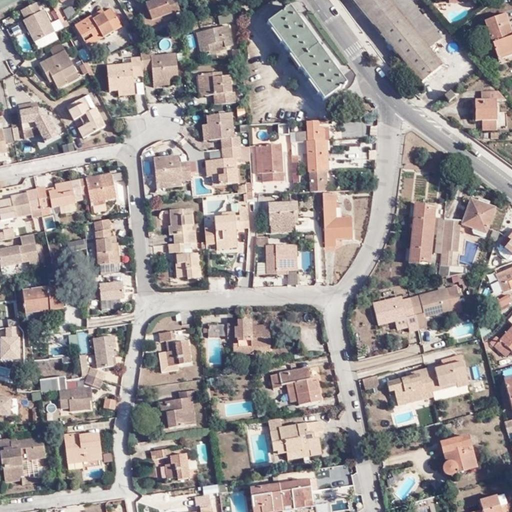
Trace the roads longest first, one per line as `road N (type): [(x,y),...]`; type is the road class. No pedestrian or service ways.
road 1 (residential): [(151,303),(133,150),(0,175)]
road 2 (residential): [(378,511),(335,296)]
road 3 (residential): [(335,296),(361,271),(383,231),(395,102)]
road 4 (residential): [(133,499),(119,466),(151,303)]
road 5 (residential): [(151,303),(335,296)]
road 6 (tertiary): [(395,102),(511,191)]
road 7 (residential): [(133,499),(0,508)]
road 8 (tertiary): [(322,0),(395,102)]
